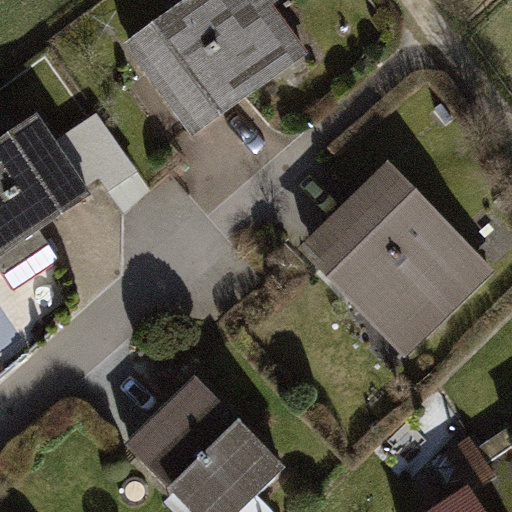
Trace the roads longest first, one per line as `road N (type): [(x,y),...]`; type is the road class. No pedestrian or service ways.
road 1 (residential): [(186,256),(0,418)]
road 2 (track): [(415,0),(511,130)]
